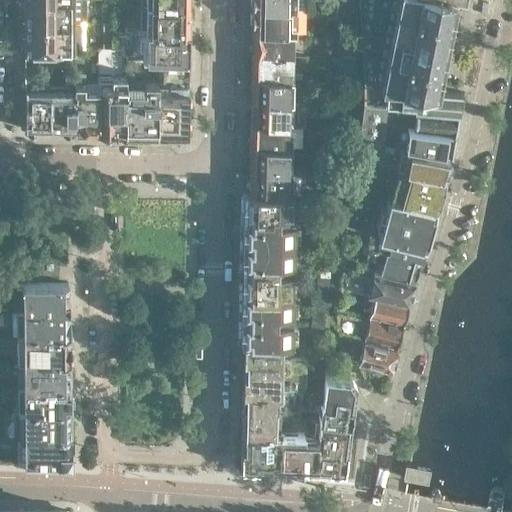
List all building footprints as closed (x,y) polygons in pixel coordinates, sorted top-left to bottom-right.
[(67,21),(67,0),(23,0),(23,21),(67,21)] [(290,8),(290,0),(250,0),(250,2),(252,4),(252,7),(290,8)] [(450,0),(358,0),(364,81),(364,83),(433,89),(450,0)] [(188,32),(189,5),(149,4),(149,31),(188,32)] [(290,23),(290,8),(252,7),(252,11),(250,13),(250,20),(252,22),(251,32),(292,32),(295,33),(295,23),(290,23)] [(111,21),(111,9),(102,9),(102,21),(111,21)] [(68,46),(67,21),(23,21),(24,46),(68,46)] [(111,33),(111,21),(102,21),(102,33),(111,33)] [(188,60),(188,32),(149,31),(145,31),(144,59),(157,59),(188,60)] [(291,55),(292,32),(251,32),(251,54),(291,55)] [(71,63),(71,47),(68,47),(68,46),(24,46),(24,63),(71,63)] [(290,78),(291,55),(251,54),(250,77),(290,78)] [(355,79),(354,56),(343,56),(342,79),(355,79)] [(186,132),(188,60),(157,59),(156,84),(157,84),(157,90),(156,90),(155,131),(186,132)] [(49,129),(49,90),(50,90),(50,72),(24,71),(24,90),(24,128),(49,129)] [(73,129),(74,72),(64,72),(64,91),(50,90),(49,90),(49,129),(73,129)] [(97,91),(84,91),(84,72),(74,72),(73,129),(97,130),(97,91)] [(125,130),(126,83),(126,73),(97,73),(97,91),(97,130),(125,130)] [(290,101),(290,78),(250,77),(250,100),(290,101)] [(155,131),(156,90),(157,90),(157,84),(156,84),(126,83),(125,130),(155,131)] [(380,142),(385,106),(404,108),(458,112),(461,91),(433,89),(364,83),(363,100),(358,138),(380,142)] [(289,124),(290,101),(250,100),(249,123),(289,124)] [(454,133),(458,112),(404,108),(404,116),(415,117),(414,127),(454,133)] [(289,147),(289,124),(249,123),(249,146),(289,147)] [(450,153),(454,133),(414,127),(407,126),(405,138),(401,137),(401,142),(405,143),(405,144),(450,153)] [(449,156),(380,142),(358,138),(356,153),(400,165),(444,174),(449,156)] [(288,170),(289,147),(249,146),(248,169),(288,170)] [(435,205),(444,174),(400,165),(356,153),(350,194),(366,197),(373,173),(391,177),(388,193),(435,205)] [(287,193),(288,170),(248,169),(248,192),(287,193)] [(294,223),(294,214),(293,214),(293,213),(298,213),(299,197),(293,197),(293,193),(287,193),(248,192),(246,192),(245,242),(293,243),(293,239),(298,239),(298,224),(293,224),(293,223),(294,223)] [(424,245),(433,212),(366,197),(350,194),(346,224),(424,245)] [(336,214),(338,203),(326,202),(325,213),(336,214)] [(335,224),(336,214),(325,213),(323,224),(335,224)] [(333,235),(335,224),(323,224),(322,235),(333,235)] [(424,245),(346,224),(344,233),(387,245),(386,251),(421,259),(424,245)] [(332,246),(333,235),(322,235),(321,246),(332,246)] [(293,273),(293,264),(293,263),(297,263),(298,247),(293,247),(293,243),(245,242),(244,292),(291,293),(291,289),(297,289),(297,273),(293,273)] [(414,282),(421,259),(386,251),(361,245),(360,250),(365,252),(364,256),(380,261),(378,272),(414,282)] [(330,257),(332,246),(321,246),(319,256),(330,257)] [(58,271),(58,254),(38,254),(39,271),(58,271)] [(330,257),(319,256),(316,256),(315,275),(317,275),(329,276),(330,269),(330,257)] [(414,282),(378,272),(340,261),(339,269),(337,286),(373,295),(374,294),(408,302),(414,282)] [(328,287),(329,276),(317,275),(316,287),(328,287)] [(68,308),(67,283),(21,283),(22,309),(68,308)] [(326,299),(328,287),(316,287),(314,298),(326,299)] [(292,323),(292,314),(291,314),(291,312),(296,312),(296,297),(291,296),(291,293),(244,292),(243,342),(289,343),(290,343),(290,339),(296,339),(296,323),(292,323)] [(360,315),(363,299),(342,294),(339,309),(360,315)] [(403,324),(408,302),(374,294),(373,295),(368,316),(403,324)] [(325,310),(326,299),(314,298),(313,310),(325,310)] [(68,308),(12,309),(12,333),(18,333),(69,332),(68,308)] [(396,347),(362,338),(368,316),(367,317),(360,315),(339,309),(334,308),(331,336),(346,356),(356,359),(390,368),(396,347)] [(323,322),(325,310),(313,310),(311,321),(323,322)] [(395,347),(403,324),(368,316),(362,338),(396,347),(395,347)] [(322,334),(323,322),(311,321),(310,333),(322,334)] [(69,360),(69,332),(18,333),(18,361),(22,361),(68,360),(69,360)] [(321,345),(322,334),(310,333),(309,345),(321,345)] [(305,358),(301,353),(289,353),(289,343),(243,342),(242,366),(305,371),(305,358)] [(69,385),(68,360),(22,361),(22,385),(69,385)] [(305,381),(305,371),(242,366),(242,392),(278,393),(288,394),(288,385),(300,385),(305,381)] [(350,423),(355,385),(356,385),(352,379),(326,375),(320,419),(350,423)] [(69,409),(69,385),(22,385),(23,410),(69,409)] [(277,431),(278,393),(242,392),(240,432),(277,432),(277,431)] [(69,434),(69,409),(23,410),(23,434),(69,434)] [(343,470),(350,423),(320,419),(317,438),(318,438),(316,469),(343,470)] [(280,468),(281,431),(277,431),(277,432),(240,432),(240,467),(280,468)] [(316,469),(318,438),(317,438),(303,437),(304,431),(281,431),(280,468),(316,469)] [(70,434),(69,434),(23,434),(23,460),(70,462),(70,434)] [(427,481),(429,467),(415,464),(413,479),(427,481)]
